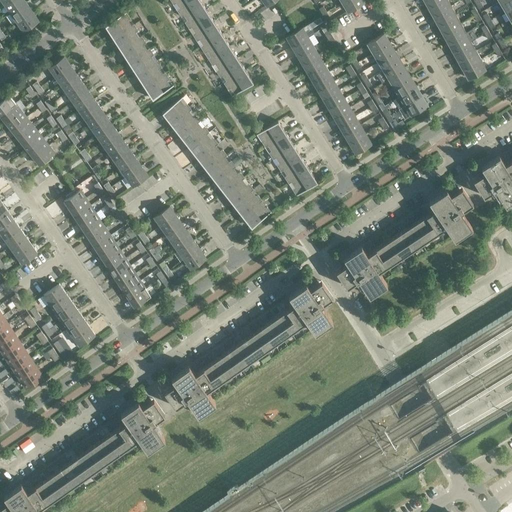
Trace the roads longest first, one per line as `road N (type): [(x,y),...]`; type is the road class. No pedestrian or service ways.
road 1 (residential): [(294,223),(463,488)]
road 2 (residential): [(239,262),(73,24)]
road 3 (residential): [(128,340),(0,154)]
road 4 (residential): [(349,184),(226,0)]
road 5 (residential): [(128,340),(239,262)]
road 6 (residential): [(19,417),(128,340)]
road 7 (residential): [(460,113),(390,0)]
road 8 (unclassified): [(349,184),(460,113)]
